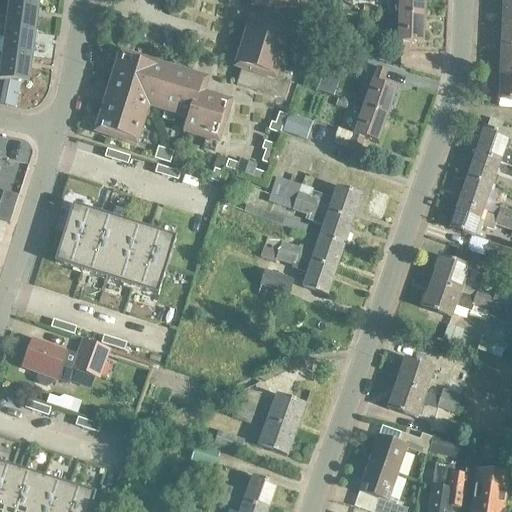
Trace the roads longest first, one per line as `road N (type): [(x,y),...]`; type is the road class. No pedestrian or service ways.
road 1 (residential): [(307,511),(458,65),(465,0)]
road 2 (residential): [(0,299),(52,133)]
road 3 (residential): [(52,133),(82,0)]
